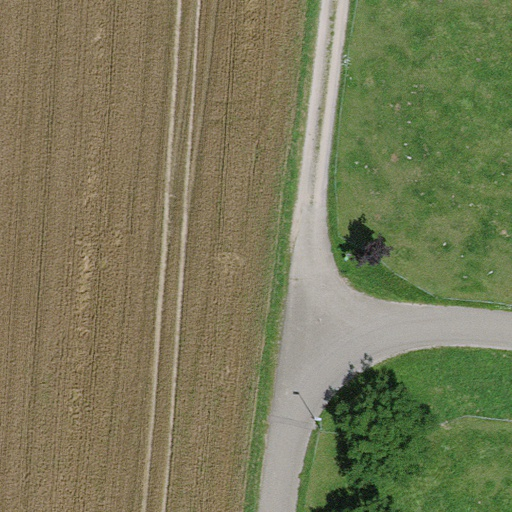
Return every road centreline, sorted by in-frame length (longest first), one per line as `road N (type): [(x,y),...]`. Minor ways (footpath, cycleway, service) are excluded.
road 1 (residential): [(283,511),(303,349),(388,320),(511,336)]
road 2 (track): [(341,0),(303,349)]
